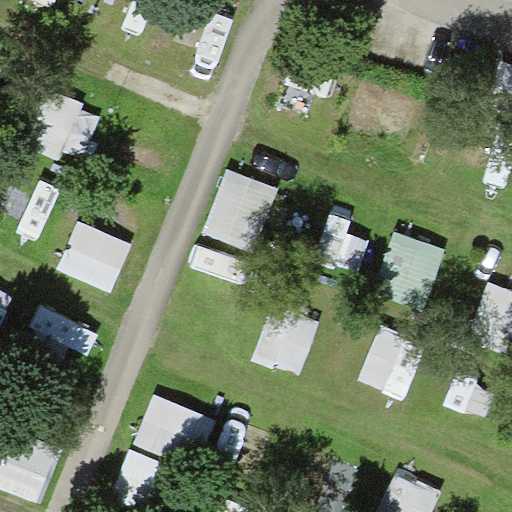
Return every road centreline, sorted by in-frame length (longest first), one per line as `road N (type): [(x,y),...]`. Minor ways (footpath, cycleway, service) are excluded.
road 1 (track): [(284,0),(264,14),(63,511)]
road 2 (unknown): [(137,328),(511,489)]
